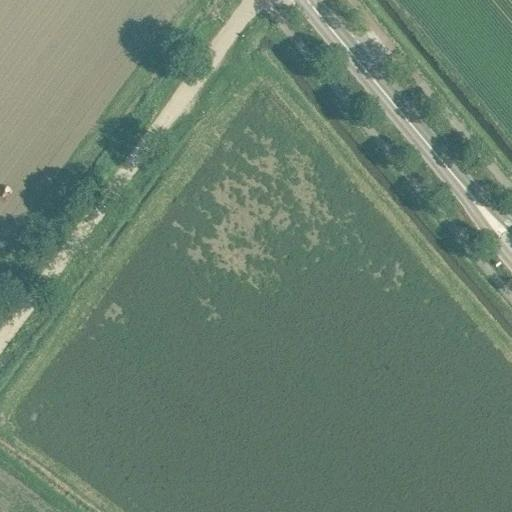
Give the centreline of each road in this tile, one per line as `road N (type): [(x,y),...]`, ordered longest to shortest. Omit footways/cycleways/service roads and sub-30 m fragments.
road 1 (unclassified): [(0,338),(256,0)]
road 2 (tertiary): [(0,282),(160,82),(254,0)]
road 3 (tertiary): [(463,189),(306,0)]
